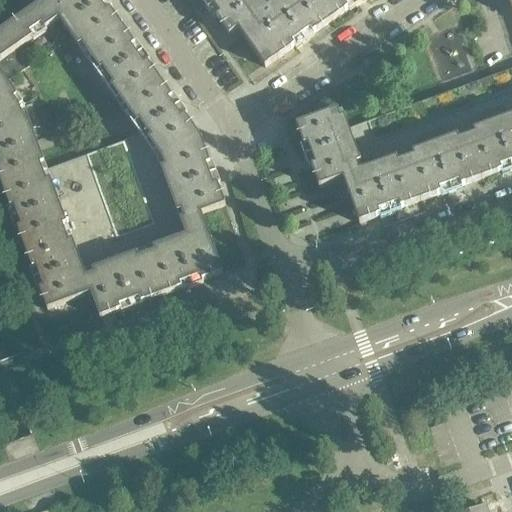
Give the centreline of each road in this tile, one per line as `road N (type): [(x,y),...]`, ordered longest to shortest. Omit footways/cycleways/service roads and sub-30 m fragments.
road 1 (tertiary): [(0,501),(326,385)]
road 2 (tertiary): [(317,357),(0,473)]
road 3 (residential): [(288,266),(405,250),(511,211)]
road 4 (residential): [(223,124),(413,0)]
road 5 (tertiary): [(511,291),(317,357)]
road 6 (tertiary): [(326,385),(511,313)]
road 7 (residential): [(511,462),(433,493),(370,475),(352,456)]
road 8 (residential): [(288,266),(223,124)]
road 9 (residential): [(223,124),(138,0)]
